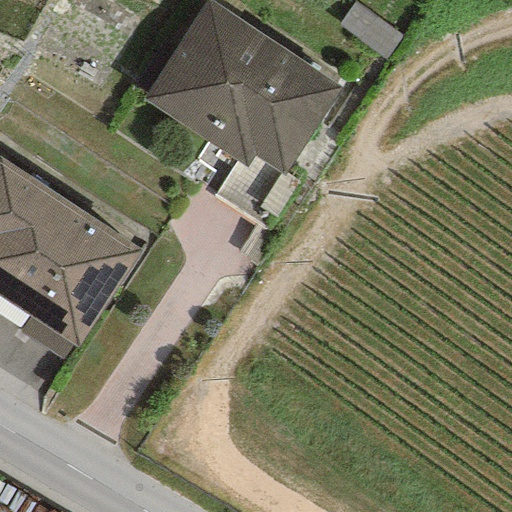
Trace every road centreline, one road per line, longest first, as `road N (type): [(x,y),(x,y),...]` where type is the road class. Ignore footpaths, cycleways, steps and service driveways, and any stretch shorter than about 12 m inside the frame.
road 1 (track): [(297,511),(212,460),(212,378),(384,124),(439,62),(511,35)]
road 2 (tertiary): [(142,511),(0,425)]
